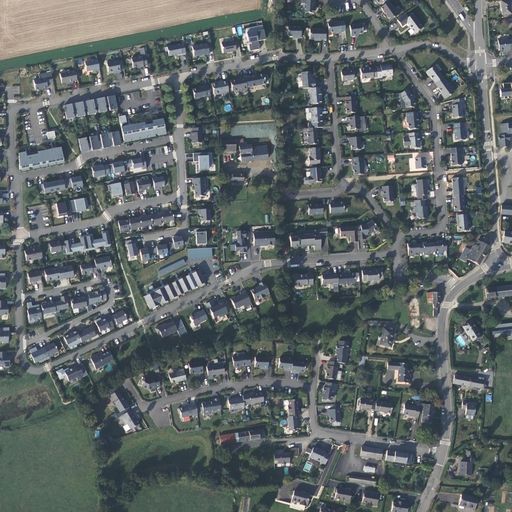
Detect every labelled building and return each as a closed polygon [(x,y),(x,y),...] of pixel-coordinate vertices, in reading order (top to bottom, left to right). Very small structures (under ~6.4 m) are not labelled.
[(316,3),(315,0),(306,0),(305,13),(315,13),(315,8),(316,7),(317,3),(316,3)] [(395,9),(390,2),(382,8),(386,14),(384,15),(387,18),(388,17),(391,20),(401,13),(397,8),(395,9)] [(409,17),(407,14),(399,20),(403,27),(408,23),(416,33),(424,27),(414,14),(409,17)] [(342,22),(329,23),(331,33),(339,32),(339,34),(344,33),(342,22)] [(363,24),(351,26),(353,37),(357,36),(357,34),(363,34),(364,32),(363,24)] [(302,38),(302,26),(289,26),(289,35),(290,37),(297,37),(297,38),(302,38)] [(262,29),(245,32),(248,51),(259,49),(257,41),(264,40),(262,29)] [(322,40),(328,40),(326,30),(311,29),(311,39),(318,39),(318,41),(322,41),(322,40)] [(233,36),(219,39),(222,54),(236,51),(233,36)] [(511,48),(511,38),(500,40),(500,43),(498,44),(498,48),(501,48),(501,50),(507,49),(508,51),(511,50),(511,48),(511,49),(511,48)] [(183,43),(166,47),(168,57),(185,53),(183,43)] [(207,43),(190,46),(192,57),(209,54),(207,43)] [(147,65),(143,47),(137,49),(139,56),(127,59),(130,68),(147,65)] [(97,59),(83,61),(85,72),(92,71),(92,73),(100,72),(97,59)] [(122,60),(106,63),(108,74),(123,70),(122,60)] [(437,77),(440,81),(448,76),(439,64),(431,70),(431,71),(432,73),(433,73),(437,78),(437,77)] [(383,67),(379,68),(380,77),(380,79),(385,78),(384,77),(390,76),(392,78),(393,77),(395,75),(394,66),(388,67),(388,66),(383,66),(383,67)] [(364,79),(380,77),(379,68),(375,68),(375,67),(369,68),(369,69),(363,70),(364,79)] [(75,70),(59,73),(61,85),(77,81),(75,70)] [(356,80),(355,70),(351,70),(351,71),(343,72),(344,82),(356,80)] [(51,72),(38,74),(38,76),(31,78),(34,90),(48,87),(47,84),(53,82),(51,72)] [(261,73),(229,80),(232,92),(263,86),(261,73)] [(303,83),(304,90),(309,89),(316,89),(316,81),(313,81),(313,78),(315,78),(314,73),(312,73),(302,73),(303,76),(302,77),(302,81),(303,83)] [(452,79),(449,75),(448,76),(440,81),(443,85),(442,86),(448,93),(447,95),(449,97),(451,96),(459,91),(451,80),(452,79)] [(224,80),(212,83),(214,95),(227,93),(224,80)] [(505,95),(505,98),(511,96),(511,81),(504,82),(504,84),(502,84),(502,88),(504,88),(504,89),(501,90),(501,96),(505,95)] [(207,85),(193,89),(196,100),(210,96),(207,85)] [(321,93),(321,88),(316,89),(309,89),(310,94),(311,93),(312,99),(311,100),(311,103),(313,105),(322,104),(322,100),(323,100),(323,92),(321,93)] [(412,92),(410,89),(403,93),(403,97),(407,103),(407,108),(416,107),(417,105),(417,103),(416,101),(416,100),(414,98),(415,97),(412,93),(412,92)] [(108,111),(117,109),(115,94),(105,96),(108,111)] [(94,99),(97,113),(105,111),(103,97),(94,99)] [(359,106),(358,97),(348,98),(349,102),(347,103),(347,107),(348,107),(349,114),(358,113),(358,107),(359,106)] [(470,110),(469,97),(459,100),(459,104),(458,106),(458,113),(458,117),(468,116),(467,110),(470,110)] [(84,100),(87,115),(95,113),(92,99),(84,100)] [(73,103),(76,117),(84,115),(82,101),(73,103)] [(70,103),(63,105),(65,120),(73,117),(70,103)] [(323,124),(322,109),(310,109),(311,114),(313,113),(313,119),(312,120),(312,123),(314,124),(323,124)] [(419,117),(419,113),(408,114),(408,122),(410,124),(410,128),(412,130),(419,129),(421,127),(421,124),(420,123),(420,119),(419,117)] [(125,115),(118,116),(120,124),(127,123),(125,115)] [(166,134),(163,117),(150,121),(151,123),(144,124),(143,122),(120,127),(124,143),(166,134)] [(362,130),(361,118),(349,119),(350,124),(352,124),(352,131),(362,130)] [(471,128),(471,123),(459,124),(461,141),(470,140),(469,129),(471,128)] [(203,128),(191,128),(190,143),(202,143),(203,128)] [(320,136),(320,129),(310,130),(310,133),(309,134),(310,140),(309,141),(309,144),(310,145),(310,146),(320,145),(319,136),(320,136)] [(54,131),(46,132),(47,139),(55,137),(54,131)] [(118,131),(109,132),(112,146),(121,144),(118,131)] [(107,133),(98,134),(101,149),(110,147),(107,133)] [(421,144),(421,133),(411,134),(411,142),(412,143),(413,149),(417,149),(417,150),(423,150),(423,144),(421,144)] [(95,135),(88,136),(90,151),(99,149),(95,135)] [(86,137),(78,139),(80,153),(89,152),(86,137)] [(234,139),(220,137),(219,149),(235,149),(235,143),(234,139)] [(234,139),(235,143),(239,143),(240,160),(266,159),(265,146),(250,146),(250,144),(245,144),(245,142),(242,142),(242,137),(234,138),(234,139)] [(363,151),(362,138),(351,139),(351,144),(353,144),(354,151),(363,151)] [(27,151),(17,153),(18,173),(63,162),(60,147),(36,151),(36,152),(27,154),(27,151)] [(469,153),(468,148),(457,149),(458,154),(457,154),(458,166),(468,165),(467,153),(469,153)] [(322,158),(321,149),(312,150),(312,159),(311,159),(311,166),(322,165),(321,158),(322,158)] [(213,165),(212,152),(192,153),(193,162),(197,161),(198,170),(209,169),(208,166),(213,165)] [(145,169),(144,156),(140,157),(140,158),(130,161),(132,169),(141,167),(141,169),(145,169)] [(371,161),(371,157),(353,159),(354,168),(355,168),(356,175),(366,175),(365,169),(366,167),(366,161),(371,161)] [(427,158),(417,159),(418,170),(428,169),(427,158)] [(124,171),(122,161),(108,164),(109,174),(124,171)] [(108,164),(90,167),(92,178),(109,174),(108,164)] [(306,186),(310,186),(317,185),(318,184),(323,184),(322,169),(312,170),(313,174),(311,174),(312,179),(309,179),(305,180),(304,181),(305,185),(306,186)] [(82,186),(80,176),(69,178),(71,188),(82,186)] [(165,186),(163,177),(151,178),(155,191),(160,190),(159,187),(165,186)] [(208,189),(208,178),(192,178),(194,197),(205,196),(205,189),(208,189)] [(68,189),(66,179),(51,182),(53,192),(68,189)] [(151,189),(149,179),(135,181),(138,193),(143,192),(143,190),(151,189)] [(455,192),(455,196),(465,195),(464,179),(454,180),(455,187),(456,188),(456,192),(455,192)] [(419,198),(419,202),(427,201),(429,201),(429,190),(429,181),(419,182),(419,186),(417,186),(418,197),(419,198)] [(51,182),(41,183),(43,194),(53,192),(51,182)] [(123,197),(121,183),(108,184),(112,196),(118,195),(118,197),(123,197)] [(135,194),(132,183),(123,184),(126,196),(135,194)] [(396,207),(394,187),(385,188),(385,192),(384,193),(384,196),(385,197),(386,202),(388,204),(389,207),(396,207)] [(455,196),(456,202),(455,202),(455,207),(456,206),(457,213),(467,212),(466,205),(467,204),(467,199),(466,200),(465,195),(455,196)] [(75,213),(85,211),(85,207),(88,206),(87,198),(72,200),(75,213)] [(69,201),(52,204),(53,215),(59,216),(63,215),(67,217),(72,216),(69,201)] [(428,211),(427,201),(419,202),(417,202),(418,208),(417,209),(417,215),(420,214),(420,218),(422,220),(430,220),(430,212),(428,211)] [(346,214),(346,203),(340,204),(336,204),(336,206),(332,206),(333,215),(346,214)] [(324,216),(324,207),(320,207),(319,205),(315,206),(310,207),(311,217),(324,216)] [(210,209),(198,209),(198,214),(199,214),(200,221),(210,221),(210,209)] [(174,221),(172,211),(159,213),(162,223),(174,221)] [(162,223),(159,213),(150,215),(152,225),(162,223)] [(152,225),(150,215),(138,217),(140,227),(152,225)] [(470,232),(469,216),(459,217),(459,226),(460,226),(461,233),(470,232)] [(140,227),(138,217),(127,219),(129,230),(140,227)] [(127,219),(117,221),(120,234),(127,232),(126,230),(129,230),(127,219)] [(374,222),(367,226),(362,227),(363,232),(359,233),(360,242),(367,241),(367,237),(371,237),(379,230),(374,222)] [(206,229),(195,228),(195,232),(194,232),(194,244),(206,244),(206,229)] [(360,242),(359,233),(355,233),(355,229),(341,230),(341,231),(339,231),(340,236),(342,236),(342,239),(352,238),(352,245),(360,244),(360,242)] [(107,230),(101,231),(104,248),(110,246),(107,230)] [(249,230),(235,231),(236,243),(233,243),(234,251),(238,251),(238,253),(247,253),(246,244),(243,244),(244,239),(250,238),(249,230)] [(251,231),(253,247),(276,246),(275,230),(251,231)] [(322,237),(330,237),(329,230),(320,231),(320,232),(303,233),(303,234),(292,235),(293,249),(301,248),(301,247),(316,246),(316,252),(323,251),(322,237)] [(92,240),(91,234),(84,235),(88,251),(95,249),(95,248),(103,246),(101,238),(92,240)] [(88,251),(84,235),(79,236),(82,252),(88,251)] [(184,245),(182,236),(171,238),(172,243),(169,244),(171,248),(184,245)] [(136,239),(125,240),(128,257),(139,254),(138,249),(136,239)] [(71,244),(70,240),(62,241),(66,255),(73,254),(72,252),(81,250),(79,242),(71,244)] [(62,241),(48,243),(50,254),(65,251),(62,241)] [(478,248),(475,251),(472,254),(468,251),(460,261),(466,265),(468,262),(477,269),(484,262),(491,252),(488,249),(492,246),(491,244),(488,241),(484,246),(481,244),(478,248)] [(435,245),(436,253),(441,253),(441,255),(446,254),(446,252),(450,252),(449,243),(445,244),(445,242),(441,243),(441,244),(435,245)] [(422,246),(422,254),(426,254),(426,256),(431,255),(431,253),(436,253),(435,245),(430,245),(430,244),(425,244),(425,245),(422,246)] [(31,249),(23,250),(25,261),(42,257),(39,245),(30,247),(31,249)] [(168,253),(166,245),(155,246),(157,255),(168,253)] [(419,255),(422,254),(422,246),(414,246),(414,245),(410,245),(411,257),(419,257),(419,255)] [(152,253),(151,247),(138,249),(140,262),(149,259),(148,254),(152,253)] [(212,248),(187,249),(188,260),(213,259),(212,248)] [(111,256),(94,259),(96,270),(100,269),(100,271),(108,269),(107,268),(113,267),(111,256)] [(183,259),(157,271),(159,275),(185,263),(183,259)] [(94,262),(79,265),(82,276),(97,271),(96,270),(94,262)] [(74,277),(72,265),(57,268),(59,279),(74,277)] [(57,268),(43,270),(46,282),(59,279),(57,268)] [(198,270),(142,296),(149,312),(205,285),(198,270)] [(39,271),(26,273),(28,283),(41,281),(39,271)] [(370,272),(365,273),(366,283),(375,283),(376,284),(380,283),(381,282),(382,282),(382,277),(385,277),(385,271),(379,271),(379,272),(370,273),(370,272)] [(345,276),(339,277),(340,286),(340,287),(358,285),(357,276),(350,276),(350,274),(345,274),(345,276)] [(335,286),(340,286),(339,277),(334,277),(334,275),(330,275),(330,277),(324,278),(324,287),(331,286),(332,287),(335,287),(335,286)] [(315,287),(314,277),(309,277),(310,278),(306,278),(306,277),(301,278),(300,277),(297,277),(297,278),(295,278),(296,288),(303,288),(303,287),(309,286),(309,287),(315,287)] [(263,283),(249,289),(254,301),(269,295),(263,283)] [(511,284),(486,288),(486,298),(511,296),(511,297),(511,284)] [(102,301),(99,291),(99,290),(93,291),(93,293),(84,296),(87,306),(102,301)] [(245,291),(229,298),(236,314),(252,304),(245,291)] [(69,309),(66,296),(59,297),(60,300),(52,302),(54,312),(69,309)] [(84,296),(69,300),(71,309),(87,306),(84,296)] [(212,301),(204,304),(213,320),(230,310),(224,299),(214,305),(212,301)] [(412,299),(411,305),(409,305),(408,318),(411,318),(411,319),(420,320),(421,299),(412,299)] [(6,301),(0,300),(0,315),(8,315),(9,304),(5,304),(6,301)] [(30,302),(26,302),(27,309),(26,310),(27,322),(41,318),(41,314),(39,304),(31,305),(30,302)] [(54,312),(52,302),(39,304),(41,314),(54,312)] [(202,309),(187,315),(193,328),(208,319),(202,309)] [(127,319),(122,310),(111,315),(116,325),(127,319)] [(109,316),(94,322),(98,333),(114,326),(109,316)] [(173,321),(154,328),(159,339),(176,332),(180,337),(188,333),(180,319),(173,322),(173,321)] [(411,319),(410,331),(420,331),(420,320),(411,319)] [(481,336),(472,320),(462,326),(469,336),(470,336),(473,341),(481,336)] [(511,335),(511,322),(495,325),(495,328),(493,329),(493,334),(501,333),(502,336),(511,335)] [(96,336),(91,326),(76,332),(81,343),(96,336)] [(9,328),(0,327),(0,343),(9,344),(9,328)] [(392,347),(395,331),(383,329),(380,345),(392,347)] [(75,331),(62,337),(68,349),(81,343),(75,331)] [(338,355),(337,364),(341,364),(347,365),(350,341),(344,341),(344,342),(340,342),(339,347),(338,347),(337,355),(338,355)] [(54,343),(42,348),(48,359),(59,353),(54,343)] [(42,348),(29,353),(34,366),(48,359),(42,348)] [(6,352),(0,351),(0,367),(10,367),(10,355),(6,355),(6,352)] [(108,351),(91,358),(94,370),(114,360),(108,351)] [(247,367),(252,367),(251,356),(246,357),(246,355),(241,356),(239,358),(234,359),(235,368),(237,370),(240,369),(241,368),(247,367)] [(270,360),(257,359),(256,369),(264,370),(264,371),(269,372),(270,360)] [(287,372),(293,373),(294,363),(294,361),(281,360),(280,370),(288,371),(287,372)] [(80,363),(62,371),(68,384),(88,375),(80,363)] [(203,363),(190,365),(191,375),(199,374),(199,375),(205,375),(203,363)] [(307,364),(294,363),(293,373),(293,374),(298,375),(298,373),(305,374),(306,373),(307,364)] [(341,369),(341,364),(337,364),(329,363),(329,366),(328,367),(327,374),(328,374),(327,380),(337,381),(339,369),(341,369)] [(412,367),(394,365),(393,372),(402,373),(401,385),(412,386),(413,371),(411,371),(412,367)] [(214,377),(226,375),(225,366),(208,368),(210,381),(215,380),(214,377)] [(172,385),(188,381),(185,370),(180,372),(177,373),(176,375),(170,376),(172,385)] [(165,386),(163,378),(155,380),(154,379),(150,381),(145,379),(144,382),(144,384),(143,389),(149,392),(153,391),(162,389),(161,387),(165,386)] [(457,387),(480,392),(482,383),(459,378),(457,387)] [(338,392),(339,386),(328,385),(327,390),(325,389),(323,401),(324,401),(324,403),(327,404),(329,402),(332,402),(334,402),(334,397),(336,397),(337,391),(338,392)] [(118,407),(122,413),(132,407),(130,403),(129,404),(125,397),(124,398),(120,391),(113,395),(117,402),(115,403),(117,407),(118,407)] [(265,404),(264,395),(261,395),(260,395),(254,395),(253,396),(250,397),(252,406),(253,407),(256,407),(258,405),(265,404)] [(211,414),(222,413),(220,400),(215,401),(215,404),(213,404),(214,405),(212,405),(212,404),(203,405),(203,409),(202,409),(203,416),(204,415),(205,417),(211,416),(211,414)] [(231,412),(246,410),(244,400),(240,401),(240,400),(236,401),(235,402),(229,402),(231,412)] [(371,412),(377,413),(378,403),(375,402),(374,403),(361,401),(361,404),(358,406),(358,409),(359,410),(359,411),(370,413),(371,412)] [(291,415),(291,419),(299,418),(302,418),(302,413),(300,413),(299,402),(290,403),(291,409),(289,409),(290,415),(291,415)] [(383,404),(378,403),(377,413),(377,414),(392,416),(394,406),(389,405),(389,404),(385,403),(383,404)] [(194,418),(199,417),(197,406),(192,407),(192,406),(187,407),(187,408),(179,410),(179,413),(182,415),(182,418),(184,419),(194,417),(194,418)] [(433,409),(422,406),(421,410),(420,416),(424,416),(422,426),(431,427),(432,422),(432,419),(434,419),(435,413),(434,413),(434,410),(433,409)] [(469,413),(469,418),(469,420),(470,422),(475,422),(477,421),(477,419),(477,409),(469,408),(470,406),(465,406),(465,413),(469,413)] [(411,420),(420,422),(420,416),(421,410),(406,408),(404,417),(411,418),(411,420)] [(132,411),(122,417),(127,426),(129,425),(131,430),(135,428),(136,430),(141,427),(137,419),(138,419),(136,415),(135,416),(132,411)] [(341,411),(329,411),(330,416),(331,416),(331,423),(333,424),(342,424),(341,411)] [(299,422),(299,418),(291,419),(290,419),(291,433),(301,433),(300,428),(301,427),(300,423),(299,422)] [(221,448),(266,441),(265,432),(235,436),(235,439),(220,442),(221,448)] [(325,451),(314,447),(310,457),(321,462),(324,454),(325,451)] [(381,460),(382,451),(362,448),(361,457),(381,460)] [(283,450),(275,450),(276,464),(290,463),(289,452),(284,453),(283,450)] [(411,465),(413,455),(389,452),(387,461),(411,465)] [(329,456),(324,454),(321,462),(321,463),(325,465),(329,456)] [(460,478),(473,479),(473,466),(477,467),(477,462),(469,461),(468,465),(462,465),(460,478)] [(359,483),(359,485),(365,486),(366,484),(376,485),(377,480),(350,476),(349,482),(359,483)] [(344,491),(336,490),(336,494),(337,495),(336,500),(346,501),(346,502),(350,503),(350,502),(351,502),(352,492),(344,490),(344,491)] [(378,506),(380,496),(379,496),(379,495),(371,494),(364,493),(363,497),(364,499),(363,503),(373,505),(373,506),(377,507),(378,506)] [(310,497),(295,494),(292,507),(306,510),(307,507),(308,506),(310,497)] [(462,498),(459,508),(473,511),(474,511),(477,503),(462,498)] [(408,511),(409,505),(405,504),(405,503),(401,502),(400,503),(394,502),(392,511),(408,511)]
